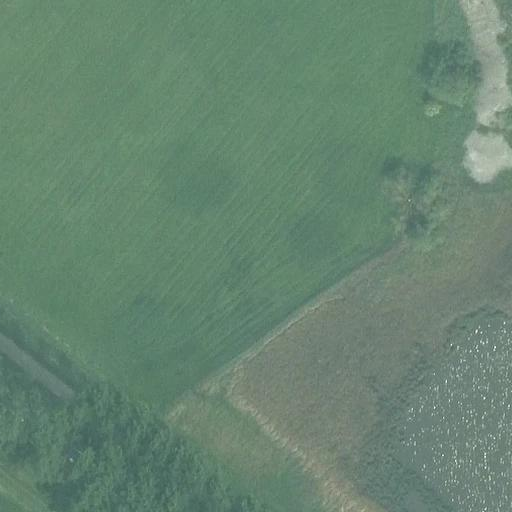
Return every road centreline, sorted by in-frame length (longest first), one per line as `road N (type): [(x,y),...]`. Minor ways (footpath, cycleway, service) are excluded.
road 1 (unclassified): [(228,511),(0,343)]
road 2 (secondary): [(147,511),(0,399)]
